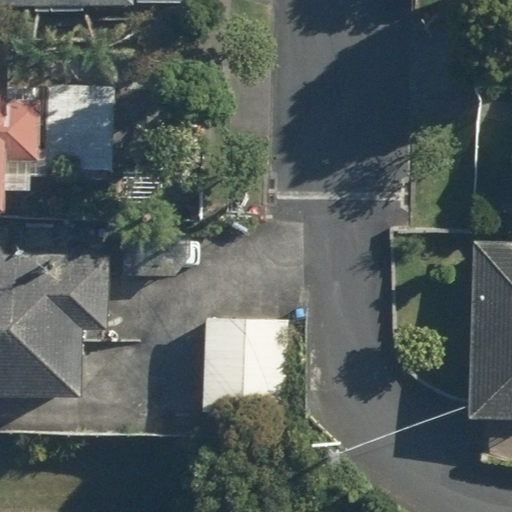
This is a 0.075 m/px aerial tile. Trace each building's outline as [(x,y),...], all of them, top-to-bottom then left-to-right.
[(0,190),(32,191),(32,175),(58,175),(58,161),(127,161),(127,78),(33,78),(33,54),(0,54),(0,190)] [(511,231),(496,231),(491,405),(511,405),(511,231)] [(0,379),(84,382),(86,320),(108,321),(110,244),(0,241),(0,379)] [(301,315),(219,312),(215,409),(297,412),(301,315)] [(184,511),(184,502),(0,508),(0,511),(184,511)]
